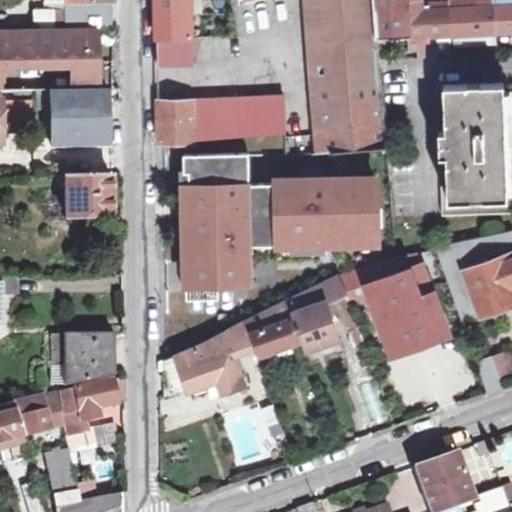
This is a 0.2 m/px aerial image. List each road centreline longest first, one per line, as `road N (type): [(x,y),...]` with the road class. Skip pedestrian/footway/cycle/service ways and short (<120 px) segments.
road 1 (residential): [(143,511),(130,0)]
road 2 (residential): [(214,511),(511,406)]
